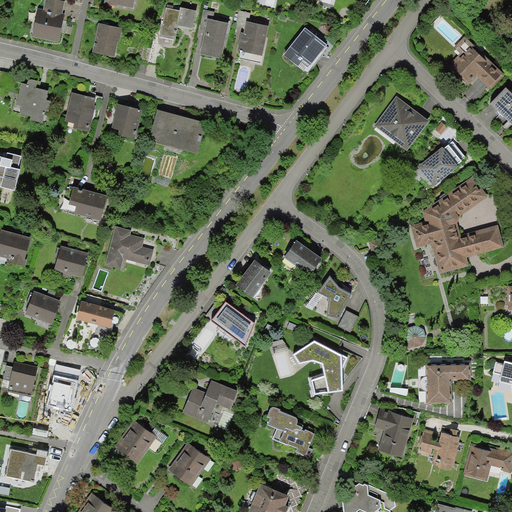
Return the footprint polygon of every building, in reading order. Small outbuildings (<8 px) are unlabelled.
[(37,8),(31,37),(58,42),(64,15),(62,14),(64,0),(62,0),(44,0),(43,9),(37,8)] [(194,12),(165,6),(158,37),(187,43),(194,12)] [(215,13),(203,10),(199,26),(204,27),(197,54),(219,59),(228,24),(213,20),(215,13)] [(250,15),(239,12),(236,26),(243,27),(242,32),(239,31),(235,48),(239,49),(237,58),(259,63),(267,25),(248,22),(250,15)] [(121,28),(97,22),(91,51),(112,56),(116,40),(118,42),(121,28)] [(303,28),(281,55),(305,74),(326,47),(303,28)] [(503,74),(464,37),(454,48),(460,53),(447,66),(468,86),(477,77),(489,89),(503,74)] [(0,72),(0,93),(8,96),(9,91),(16,93),(12,110),(17,115),(41,123),(48,101),(44,100),(47,91),(33,87),(35,81),(28,79),(24,83),(17,81),(18,77),(0,72)] [(511,94),(504,86),(487,103),(511,127),(511,94)] [(102,98),(70,90),(63,120),(73,122),(71,127),(88,131),(92,113),(98,115),(102,98)] [(428,121),(395,96),(373,126),(407,150),(428,121)] [(141,107),(116,101),(110,127),(118,129),(116,134),(133,138),(141,107)] [(205,122),(156,109),(147,141),(196,154),(205,122)] [(453,141),(422,166),(434,182),(465,158),(453,141)] [(4,157),(0,156),(0,176),(0,177),(0,178),(0,186),(15,190),(20,169),(18,168),(21,156),(6,152),(4,157)] [(485,195),(473,180),(426,213),(428,223),(414,227),(419,244),(433,240),(441,269),(467,264),(465,255),(471,253),(500,245),(497,228),(467,235),(459,237),(457,229),(455,223),(459,214),(485,195)] [(108,194),(71,184),(66,203),(71,204),(72,213),(101,221),(108,194)] [(130,231),(114,226),(104,263),(124,269),(126,260),(149,267),(152,256),(151,250),(142,247),(144,241),(142,238),(129,235),(130,231)] [(31,237),(0,229),(0,256),(10,259),(9,263),(24,266),(31,237)] [(321,259),(293,240),(281,258),(309,276),(321,259)] [(87,254),(59,246),(52,269),(80,277),(87,254)] [(271,272),(253,259),(234,285),(252,298),(271,272)] [(357,290),(328,273),(318,291),(327,296),(325,314),(340,322),(357,290)] [(60,302),(32,291),(23,314),(50,325),(60,302)] [(112,310),(79,300),(74,319),(107,328),(112,310)] [(254,323),(222,300),(207,320),(244,348),(254,323)] [(358,317),(347,311),(338,327),(350,333),(358,317)] [(405,334),(407,342),(405,344),(407,348),(422,345),(426,338),(426,336),(425,332),(423,329),(420,327),(417,325),(409,327),(405,334)] [(342,357),(313,341),(293,353),(282,336),(268,343),(280,378),(291,376),(310,362),(319,364),(321,374),(310,378),(314,393),(343,392),(342,357)] [(511,361),(505,360),(504,364),(497,362),(493,373),(501,374),(500,381),(511,383),(511,391),(511,361)] [(36,368),(6,361),(1,381),(8,383),(6,390),(30,395),(36,368)] [(467,364),(427,364),(427,401),(450,401),(450,381),(467,381),(467,364)] [(77,375),(52,369),(46,391),(53,393),(52,397),(69,402),(77,375)] [(238,390),(209,378),(204,391),(192,387),(182,412),(207,422),(214,403),(230,409),(238,390)] [(269,404),(265,414),(269,416),(266,424),(277,428),(273,436),(297,446),(295,451),(303,455),(312,434),(293,426),(296,418),(279,411),(280,409),(269,404)] [(413,417),(378,406),(371,428),(383,431),(377,451),(401,458),(413,417)] [(156,436),(134,419),(113,447),(135,464),(156,436)] [(451,471),(459,436),(456,435),(457,429),(448,427),(447,433),(439,431),(437,441),(431,440),(434,429),(424,427),(417,454),(427,456),(429,448),(435,449),(432,462),(443,469),(451,471)] [(493,446),(470,440),(461,474),(486,480),(487,476),(499,479),(501,471),(511,473),(511,467),(511,449),(494,444),(493,446)] [(211,459),(187,442),(181,449),(183,450),(175,461),(173,459),(166,470),(191,487),(211,459)] [(46,457),(9,449),(3,475),(32,481),(36,464),(44,466),(46,457)] [(280,511),(287,495),(257,482),(246,511),(247,511),(280,511)] [(343,499),(343,511),(357,511),(361,506),(371,511),(379,511),(386,508),(390,510),(395,506),(395,497),(365,482),(354,483),(351,485),(347,488),(348,496),(343,499)] [(106,511),(110,506),(90,492),(77,511),(76,510),(74,511),(106,511)] [(470,511),(471,511),(436,503),(433,511),(470,511)]
